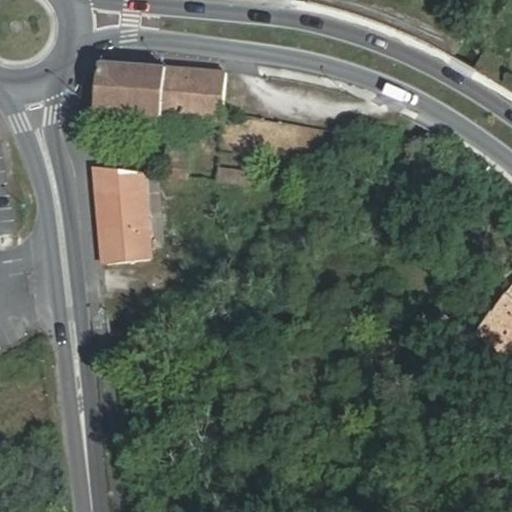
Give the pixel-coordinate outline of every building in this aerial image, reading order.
[(225,124),(229,75),(103,64),(99,113),(146,117),(167,119),(225,124)] [(170,141),(167,176),(188,179),(191,142),(170,141)] [(99,169),(107,266),(151,260),(144,174),(99,169)] [(511,294),(481,336),(511,359),(511,294)] [(0,392),(25,393),(25,380),(0,378),(0,392)] [(0,431),(25,429),(22,400),(0,401),(0,431)]
